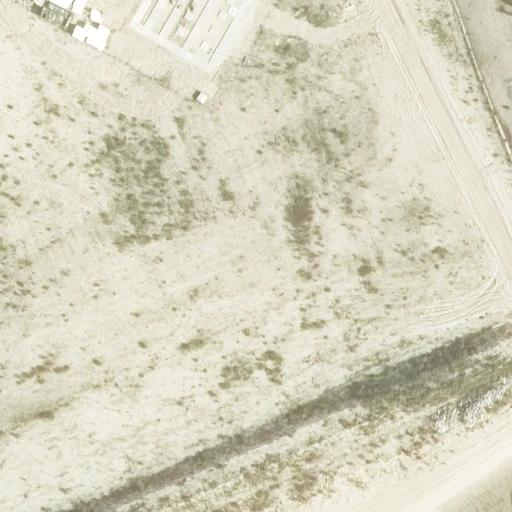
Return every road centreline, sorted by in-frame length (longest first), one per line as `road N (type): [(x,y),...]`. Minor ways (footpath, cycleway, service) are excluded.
road 1 (residential): [(111,0),(316,410)]
road 2 (residential): [(453,0),(511,117)]
